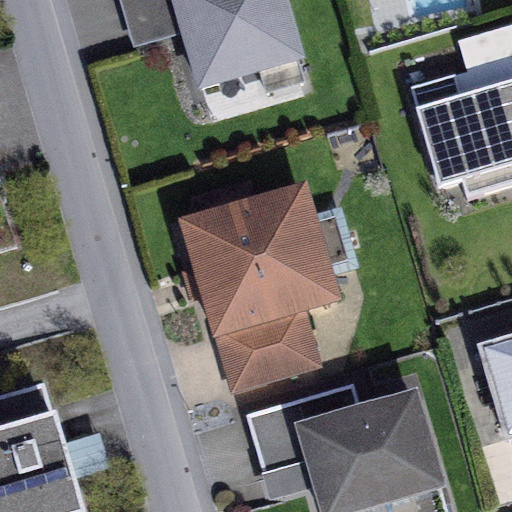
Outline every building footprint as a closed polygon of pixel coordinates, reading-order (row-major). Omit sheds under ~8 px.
[(118,0),(134,53),(187,37),(176,0),(118,0)] [(259,74),(297,63),(278,0),(176,0),(187,37),(203,90),(259,74)] [(511,30),(459,46),(468,77),(455,80),(462,104),(511,89),(511,30)] [(304,86),(297,63),(259,74),(266,97),(304,86)] [(511,189),(511,89),(462,104),(455,80),(411,93),(440,192),(463,186),(468,202),(511,189)] [(0,254),(18,249),(0,186),(0,254)] [(317,368),(301,314),(334,304),(324,271),(312,229),(303,198),(255,212),(248,189),(196,204),(203,228),(187,233),(199,272),(207,301),(234,392),(317,368)] [(324,271),(348,264),(336,222),(312,229),(324,271)] [(192,305),(207,301),(199,272),(184,277),(192,305)] [(510,443),(511,442),(511,348),(484,356),(510,443)] [(63,449),(44,385),(0,397),(0,511),(81,511),(74,485),(63,449)] [(354,390),(248,421),(266,482),(311,468),(318,493),(323,511),(369,511),(382,508),(383,511),(446,511),(415,403),(363,418),(354,390)] [(74,485),(111,474),(100,439),(63,449),(74,485)] [(273,507),(318,493),(311,468),(266,482),(273,507)]
